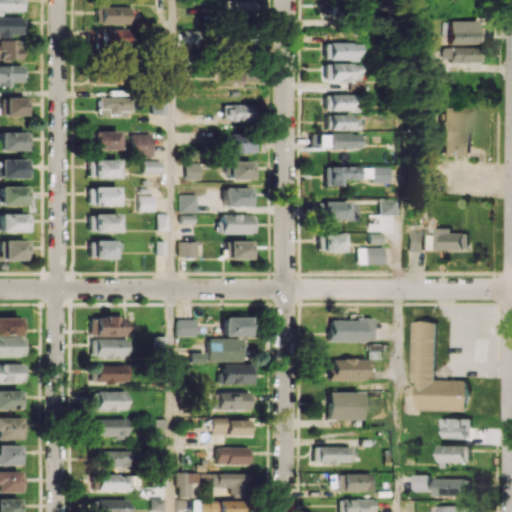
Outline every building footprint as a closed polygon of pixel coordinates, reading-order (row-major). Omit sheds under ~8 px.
[(0,0),(0,11),(21,11),(21,0),(0,0)] [(228,0),(229,20),(249,19),(248,0),(228,0)] [(94,6),(94,24),(130,25),(130,7),(94,6)] [(20,34),(21,17),(0,16),(0,38),(8,38),(8,34),(20,34)] [(448,44),(478,44),(478,20),(448,21),(448,44)] [(125,29),(94,29),(94,49),(125,50),(125,29)] [(165,29),(149,29),(149,46),(165,45),(165,29)] [(196,31),(181,30),(180,44),(196,44),(196,31)] [(18,40),(0,40),(0,59),(18,59),(18,40)] [(354,60),(355,44),(322,43),(322,59),(354,60)] [(442,61),(479,61),(479,47),(442,48),(442,61)] [(325,81),(346,81),(346,90),(353,90),(353,82),(356,83),(357,64),(325,63),(325,81)] [(21,82),(21,65),(0,65),(0,85),(8,86),(8,82),(21,82)] [(251,84),(251,66),(220,65),(220,83),(251,84)] [(321,111),(354,110),(354,94),(321,94),(321,111)] [(3,115),(28,115),(28,97),(3,97),(3,115)] [(118,130),(130,130),(130,97),(97,97),(97,115),(118,114),(118,130)] [(165,114),(165,98),(151,97),(151,114),(165,114)] [(250,105),(220,104),(220,120),(249,121),(250,105)] [(471,107),(442,107),(443,156),(472,155),(471,107)] [(326,115),(325,129),(354,130),(354,116),(326,115)] [(0,151),(29,150),(28,131),(0,131),(0,151)] [(117,150),(117,132),(91,131),(91,149),(117,150)] [(129,156),(149,156),(150,134),(130,133),(129,156)] [(325,148),(355,148),(356,133),(325,133),(325,148)] [(226,153),(251,153),(251,134),(226,134),(226,153)] [(0,177),(28,178),(28,159),(0,158),(0,177)] [(116,178),(117,159),(87,159),(87,178),(116,178)] [(160,173),(160,161),(141,160),(141,173),(160,173)] [(225,179),(252,179),(252,161),(225,160),(225,179)] [(197,179),(198,163),(184,162),(183,179),(197,179)] [(322,165),(321,186),(338,186),(338,179),(358,179),(359,167),(322,165)] [(387,167),(369,167),(368,184),(386,184),(387,167)] [(0,204),(28,204),(28,186),(0,186),(0,204)] [(116,187),(87,187),(87,205),(120,205),(120,195),(116,195),(116,187)] [(222,206),(251,206),(252,188),(222,187),(222,206)] [(196,212),(196,194),(177,194),(177,212),(196,212)] [(137,211),(152,210),(152,195),(136,195),(137,211)] [(378,214),(394,215),(394,199),(379,199),(378,214)] [(347,201),(321,201),(321,220),(346,220),(347,201)] [(0,231),(29,232),(29,214),(0,213),(0,231)] [(166,213),(155,213),(155,230),(166,230),(166,213)] [(117,232),(117,214),(87,214),(87,232),(117,232)] [(218,233),(253,234),(253,215),(219,214),(218,233)] [(428,249),(472,249),(472,232),(454,232),(454,227),(435,227),(435,234),(428,234),(428,249)] [(424,251),(424,231),(407,230),(406,251),(424,251)] [(344,233),(316,233),(317,252),(344,251),(344,233)] [(1,240),(1,260),(29,260),(28,240),(1,240)] [(121,249),(121,241),(87,240),(87,258),(115,259),(115,249),(121,249)] [(252,258),(252,240),(226,240),(226,249),(222,249),(223,259),(252,258)] [(195,256),(195,241),(175,241),(176,256),(195,256)] [(355,264),(381,264),(381,246),(355,247),(355,264)] [(121,316),(86,317),(87,336),(121,335),(121,316)] [(0,335),(20,335),(20,317),(0,317),(0,335)] [(222,335),(251,335),(251,317),(222,317),(222,335)] [(194,335),(194,319),(175,319),(175,335),(194,335)] [(372,319),(328,319),(328,341),(372,341),(372,319)] [(438,321),(414,321),(412,382),(418,382),(417,409),(469,411),(470,380),(436,379),(438,321)] [(0,356),(22,356),(22,336),(0,336),(0,356)] [(91,356),(125,357),(125,337),(92,336),(91,356)] [(153,351),(166,350),(166,336),(153,336),(153,351)] [(241,361),(241,339),(207,338),(207,361),(241,361)] [(189,362),(204,362),(204,352),(190,352),(189,362)] [(363,379),(363,369),(366,369),(366,358),(329,359),(329,380),(363,379)] [(22,362),(0,362),(0,382),(22,382),(22,362)] [(92,382),(125,382),(126,365),(92,364),(92,382)] [(253,364),(221,364),(220,383),(253,384),(253,364)] [(0,407),(21,408),(21,390),(0,390),(0,407)] [(124,391),(94,391),(94,410),(124,410),(124,391)] [(249,410),(250,392),(217,392),(217,409),(249,410)] [(360,392),(327,392),(327,419),(360,419),(360,392)] [(17,417),(0,417),(0,439),(22,439),(22,428),(18,428),(17,417)] [(124,419),(91,418),(90,435),(124,436),(124,419)] [(249,435),(249,418),(210,418),(210,434),(249,435)] [(446,437),(471,437),(471,418),(440,418),(440,429),(446,429),(446,437)] [(0,464),(21,465),(21,445),(0,444),(0,464)] [(472,463),(472,445),(440,444),(440,462),(472,463)] [(348,446),(311,447),(311,463),(348,462),(348,446)] [(214,464),(247,464),(248,448),(215,447),(214,464)] [(127,467),(127,450),(100,450),(99,466),(127,467)] [(0,491),(22,492),(22,472),(0,471),(0,491)] [(175,497),(197,497),(197,472),(175,472),(175,497)] [(245,473),(210,473),(210,488),(226,487),(226,494),(245,494),(245,473)] [(340,491),(369,491),(369,473),(340,473),(340,491)] [(432,474),(416,474),(416,490),(432,490),(432,474)] [(474,478),(436,477),(435,495),(474,496),(474,478)] [(0,511),(20,511),(21,498),(0,497),(0,511)] [(150,510),(162,510),(161,498),(149,498),(150,510)] [(125,511),(125,499),(94,499),(94,511),(125,511)] [(199,500),(198,511),(241,511),(242,499),(199,500)] [(372,511),(372,499),(336,499),(336,511),(372,511)]
